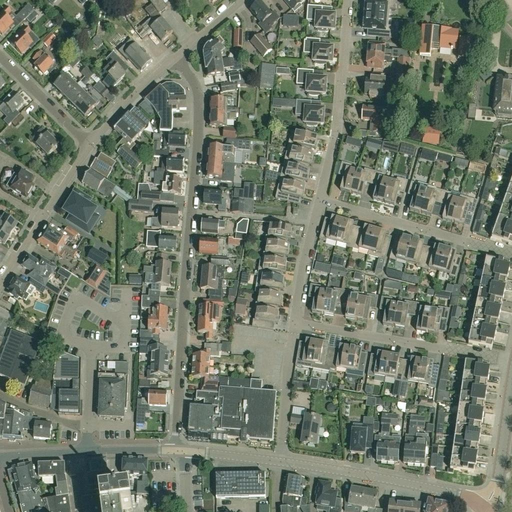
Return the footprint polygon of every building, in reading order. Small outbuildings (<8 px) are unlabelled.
[(173,33),(162,20),(163,19),(159,15),(167,9),(164,4),(160,0),(147,0),(152,6),(145,10),(151,19),(135,32),(142,40),(152,31),(162,42),(173,33)] [(283,0),(293,11),(302,3),(301,1),(301,0),(283,0)] [(365,12),(365,16),(389,18),(390,9),(395,10),(396,0),(381,0),(381,3),(366,2),(366,3),(364,3),(363,11),(365,12)] [(270,27),(279,19),(273,13),(271,15),(261,3),(251,12),(261,24),(259,25),(266,34),(272,29),(270,27)] [(318,29),(318,31),(320,32),(322,32),(324,32),(326,32),(328,32),(328,30),(334,31),(335,16),(322,15),(323,8),(308,6),(307,21),(316,22),(315,29),(318,29)] [(21,23),(16,18),(11,13),(6,8),(0,14),(0,33),(2,36),(9,28),(13,32),(21,23)] [(24,9),(16,18),(21,23),(29,14),(24,9)] [(32,14),(23,23),(27,27),(37,18),(32,14)] [(388,26),(389,18),(365,16),(365,20),(363,20),(362,28),(364,29),(364,30),(379,31),(378,39),(393,40),(394,27),(388,26)] [(293,47),(304,48),(303,54),(304,54),(305,41),(307,23),(295,22),(293,47)] [(10,44),(21,55),(33,43),(26,37),(31,32),(26,27),(18,36),(10,44)] [(423,28),(420,56),(430,57),(431,44),(440,45),(439,48),(457,50),(457,43),(459,44),(458,58),(459,59),(459,57),(467,58),(467,59),(468,60),(470,40),(460,39),(458,39),(458,33),(451,33),(451,30),(438,29),(437,31),(433,30),(433,29),(423,28)] [(234,30),(233,48),(243,48),(243,31),(234,30)] [(51,34),(42,43),(47,48),(56,39),(51,34)] [(259,35),(250,43),(263,58),(272,50),(259,35)] [(306,41),(305,41),(304,54),(314,55),(313,62),(316,62),(316,64),(317,65),(319,65),(322,65),(324,65),(326,65),(326,63),(332,64),(333,49),(320,48),(320,40),(306,39),(306,41)] [(205,55),(206,65),(222,63),(222,61),(221,55),(225,51),(216,41),(207,48),(206,50),(205,53),(205,55)] [(384,57),(384,55),(385,45),(369,43),(368,55),(384,57)] [(134,57),(136,56),(142,50),(136,45),(129,52),(134,57)] [(152,61),(142,50),(136,56),(146,67),(152,61)] [(384,55),(384,57),(393,58),(398,58),(410,60),(411,51),(403,51),(393,50),(393,52),(388,51),(387,55),(384,55)] [(57,67),(45,56),(46,56),(41,52),(33,60),(37,65),(35,67),(43,76),(48,71),(51,74),(57,67)] [(126,76),(124,74),(130,68),(113,52),(105,60),(111,66),(104,72),(109,77),(103,83),(110,91),(116,84),(116,85),(126,76)] [(392,64),(393,58),(384,57),(368,55),(367,68),(383,69),(384,60),(387,60),(387,64),(392,64)] [(136,56),(134,57),(130,61),(141,72),(146,67),(136,56)] [(76,57),(69,64),(74,69),(81,62),(76,57)] [(409,76),(410,60),(398,58),(396,75),(409,76)] [(232,60),(229,60),(222,61),(222,63),(206,65),(208,78),(224,75),(223,69),(233,68),(232,60)] [(276,66),(260,64),(258,89),(273,90),(276,66)] [(85,77),(91,71),(87,68),(81,74),(85,77)] [(309,93),(309,95),(311,96),(313,96),(315,96),(317,96),(319,96),(319,94),(325,95),(327,80),(313,79),(314,72),(299,70),(298,85),(307,86),(306,93),(309,93)] [(88,81),(94,75),(91,71),(85,77),(88,81)] [(240,82),(239,72),(228,74),(230,83),(236,83),(240,82)] [(54,87),(64,97),(76,86),(71,81),(73,79),(68,74),(66,76),(54,87)] [(366,81),(365,88),(408,91),(409,76),(396,75),(395,86),(385,85),(386,80),(371,79),(371,81),(366,81)] [(511,113),(511,80),(497,79),(494,112),(511,113)] [(64,97),(74,107),(88,94),(84,90),(84,89),(79,83),(76,86),(64,97)] [(186,99),(185,92),(180,86),(173,83),(166,83),(160,87),(146,101),(147,103),(142,108),(148,114),(153,109),(162,122),(160,135),(165,136),(166,136),(166,134),(172,134),(173,123),(172,123),(172,112),(180,112),(180,110),(186,110),(186,99)] [(237,90),(236,83),(230,83),(220,86),(222,93),(237,90)] [(104,98),(110,93),(105,88),(100,94),(104,98)] [(405,101),(406,91),(408,91),(365,88),(365,95),(369,96),(369,98),(384,99),(384,95),(395,96),(394,100),(405,101)] [(0,103),(0,110),(1,112),(7,118),(4,122),(8,127),(20,115),(15,111),(24,102),(14,92),(3,103),(2,102),(0,103)] [(74,107),(85,117),(98,103),(93,98),(88,94),(74,107)] [(227,102),(211,101),(210,114),(238,115),(238,110),(236,110),(236,109),(229,109),(229,112),(227,112),(227,102)] [(307,124),(307,125),(309,126),(311,127),(313,127),(315,127),(317,126),(317,125),(323,125),(324,110),(311,109),(312,102),(296,101),(295,116),(305,117),(304,124),(307,124)] [(381,134),(383,115),(389,116),(389,109),(363,107),(362,121),(371,122),(370,137),(375,137),(376,133),(381,134)] [(135,109),(122,123),(131,131),(136,126),(143,131),(150,123),(135,109)] [(227,122),(234,122),(234,120),(236,120),(236,116),(238,116),(238,115),(210,114),(210,127),(227,128),(227,122)] [(144,132),(143,131),(136,126),(131,131),(122,123),(115,131),(128,143),(118,154),(136,171),(143,163),(130,151),(131,150),(129,148),(144,132)] [(422,144),(439,146),(441,129),(424,127),(422,144)] [(48,156),(59,145),(54,140),(56,138),(50,131),(47,134),(43,129),(32,140),(37,146),(38,145),(48,156)] [(226,129),(226,138),(236,139),(236,130),(226,129)] [(318,140),(317,140),(318,139),(308,136),(292,132),(288,149),(314,155),(311,155),(312,149),(316,150),(318,140)] [(471,136),(462,133),(458,149),(467,152),(471,136)] [(177,134),(172,134),(166,134),(166,136),(165,136),(165,152),(170,152),(170,147),(186,147),(186,135),(177,135),(177,134)] [(210,147),(208,163),(223,164),(232,165),(235,165),(236,150),(251,151),(251,142),(237,141),(236,149),(224,148),(210,147)] [(400,144),(383,143),(381,150),(397,155),(400,144)] [(414,153),(415,148),(402,144),(400,153),(405,154),(406,151),(414,153)] [(313,157),(314,155),(288,149),(284,166),(310,172),(307,171),(308,166),(312,166),(314,157),(313,157)] [(175,158),(170,158),(170,152),(165,152),(153,151),(153,157),(164,157),(162,169),(157,169),(156,173),(155,172),(155,173),(164,173),(164,170),(183,172),(184,160),(176,159),(175,158)] [(107,178),(111,172),(111,170),(97,161),(92,169),(107,178)] [(208,163),(207,178),(221,179),(221,181),(234,183),(235,165),(232,165),(223,164),(208,163)] [(351,194),(357,172),(351,170),(352,166),(342,163),(339,176),(344,177),(340,191),(351,194)] [(309,173),(310,172),(284,166),(280,182),(306,188),(303,188),(304,182),(308,183),(310,173),(309,173)] [(116,187),(105,180),(91,172),(91,170),(90,171),(90,172),(84,183),(82,183),(82,184),(84,184),(108,199),(116,187)] [(371,185),(375,172),(365,170),(363,174),(357,172),(351,194),(362,197),(366,183),(371,185)] [(22,171),(19,177),(14,175),(7,188),(11,190),(27,199),(35,186),(30,183),(34,178),(22,171)] [(384,203),(390,181),(384,179),(385,175),(375,172),(371,185),(377,187),(373,200),(384,203)] [(168,177),(168,179),(164,178),(164,173),(155,173),(154,186),(164,186),(164,193),(166,194),(180,196),(182,181),(178,180),(178,178),(168,177)] [(404,194),(408,182),(397,179),(396,183),(390,181),(384,203),(394,206),(398,193),(404,194)] [(304,199),(306,190),(305,190),(306,188),(280,182),(276,199),(299,205),(300,199),(304,199)] [(420,213),(428,187),(427,187),(428,186),(418,183),(417,184),(411,183),(408,195),(414,197),(410,210),(420,213)] [(137,201),(153,202),(160,203),(161,192),(143,191),(144,185),(139,184),(137,201)] [(441,205),(444,192),(428,187),(420,213),(431,217),(435,203),(441,205)] [(71,202),(65,212),(71,215),(68,221),(85,231),(89,225),(92,227),(98,218),(93,215),(95,211),(87,206),(90,200),(75,191),(69,201),(71,202)] [(253,192),(235,191),(235,199),(253,201),(253,192)] [(222,206),(223,194),(206,192),(205,205),(222,206)] [(453,223),(460,197),(461,195),(451,192),(450,194),(444,192),(441,205),(446,206),(442,220),(453,223)] [(152,212),(153,202),(137,201),(135,200),(131,197),(130,197),(125,194),(122,198),(127,202),(129,200),(130,200),(128,212),(150,214),(152,212)] [(473,214),(477,201),(460,197),(453,223),(464,226),(468,212),(473,214)] [(511,199),(506,197),(503,207),(511,210),(511,199)] [(246,202),(244,201),(233,200),(232,213),(245,214),(246,202)] [(511,210),(503,207),(499,217),(511,221),(511,210)] [(177,229),(179,212),(158,210),(157,220),(152,220),(151,229),(162,230),(162,228),(177,229)] [(0,241),(5,245),(9,237),(10,238),(14,232),(13,231),(18,224),(5,216),(0,223),(0,241)] [(511,221),(499,217),(495,228),(511,233),(511,221)] [(337,243),(343,221),(332,218),(331,221),(325,219),(320,240),(326,242),(327,240),(337,243)] [(239,234),(238,241),(240,241),(246,241),(249,221),(243,220),(237,226),(236,234),(239,234)] [(202,233),(218,235),(219,229),(225,229),(225,222),(203,221),(202,233)] [(353,249),(358,228),(353,227),(354,224),(343,221),(337,243),(347,246),(346,247),(353,249)] [(69,239),(63,235),(48,226),(43,234),(76,255),(77,253),(65,246),(69,239)] [(292,229),(282,228),(270,226),(268,237),(266,236),(265,243),(289,246),(287,246),(288,240),(291,241),(292,231),(292,229)] [(368,256),(376,230),(365,227),(364,230),(358,228),(353,249),(359,251),(359,249),(369,252),(368,256)] [(67,228),(64,234),(75,241),(79,235),(67,228)] [(511,233),(495,228),(492,238),(511,245),(511,233)] [(386,233),(376,230),(368,256),(385,261),(392,238),(386,236),(386,233)] [(177,239),(161,238),(160,237),(158,233),(148,232),(147,244),(160,246),(159,250),(176,252),(177,239)] [(76,255),(43,234),(38,242),(59,256),(62,251),(68,254),(69,253),(75,257),(76,255)] [(407,262),(413,240),(402,237),(401,241),(395,239),(390,260),(396,261),(397,260),(407,262)] [(222,255),(223,241),(219,241),(219,240),(212,239),(212,241),(201,241),(200,254),(218,255),(222,255)] [(423,269),(428,248),(423,247),(424,243),(413,240),(407,262),(417,265),(416,267),(423,269)] [(289,248),(289,246),(265,243),(267,243),(266,253),(264,253),(263,259),(260,259),(287,263),(284,263),(285,257),(288,258),(290,248),(289,248)] [(440,272),(446,250),(435,247),(434,250),(428,248),(423,269),(429,271),(429,269),(440,272)] [(456,256),(456,253),(446,250),(440,272),(450,274),(449,276),(456,278),(462,258),(456,256)] [(158,256),(157,264),(157,267),(151,266),(151,268),(144,268),(144,273),(152,274),(156,275),(156,274),(170,275),(171,265),(166,264),(166,256),(158,256)] [(29,257),(22,267),(31,272),(28,276),(31,278),(30,279),(40,286),(43,283),(42,282),(47,281),(51,274),(50,270),(52,270),(53,267),(41,259),(38,263),(29,257)] [(212,258),(212,262),(211,268),(203,268),(202,279),(223,280),(223,274),(224,274),(224,267),(227,267),(228,259),(212,258)] [(287,264),(287,263),(260,259),(258,276),(284,280),(282,279),(282,274),(286,274),(287,264)] [(510,263),(486,259),(484,269),(508,274),(510,268),(509,268),(510,263)] [(111,275),(107,272),(97,266),(86,283),(96,290),(110,298),(111,287),(111,275)] [(507,281),(508,274),(484,269),(482,280),(505,285),(506,281),(507,281)] [(160,298),(161,286),(169,287),(170,275),(156,274),(156,275),(152,274),(151,285),(152,285),(152,291),(142,290),(142,297),(160,298)] [(284,281),(284,280),(258,276),(255,293),(282,297),(279,296),(280,291),(283,291),(285,281),(284,281)] [(31,296),(35,289),(16,277),(8,290),(9,291),(8,294),(18,299),(19,297),(26,301),(29,295),(31,296)] [(142,277),(132,277),(132,285),(143,285),(142,277)] [(222,291),(223,280),(202,279),(201,289),(210,290),(209,296),(210,297),(210,302),(223,302),(224,291),(222,291)] [(504,289),(505,285),(482,280),(480,290),(504,296),(505,289),(504,289)] [(323,315),(327,292),(321,291),(321,287),(311,285),(309,298),(314,299),(312,313),(323,315)] [(336,303),(342,304),(344,291),(345,286),(342,285),(341,291),(334,289),(333,293),(327,292),(323,315),(334,317),(336,303)] [(57,301),(60,294),(50,290),(47,297),(57,301)] [(503,302),(504,296),(480,290),(478,301),(501,306),(501,302),(503,302)] [(356,321),(361,294),(344,291),(342,304),(348,305),(345,319),(356,321)] [(282,298),(282,297),(255,293),(260,294),(258,304),(256,303),(255,310),(279,314),(279,313),(276,313),(277,307),(281,308),(282,298)] [(362,294),(361,294),(356,321),(367,323),(370,309),(376,310),(378,297),(367,295),(367,299),(361,298),(362,294)] [(168,309),(160,309),(160,298),(142,297),(142,298),(142,309),(150,310),(149,319),(167,320),(168,309)] [(394,327),(398,305),(392,304),(392,300),(382,298),(380,311),(385,312),(383,325),(394,327)] [(500,310),(501,306),(478,301),(475,312),(500,317),(501,310),(500,310)] [(223,310),(223,302),(210,302),(209,308),(200,307),(199,322),(214,323),(220,323),(221,310),(223,310)] [(407,315),(413,316),(415,304),(405,302),(404,306),(398,305),(394,327),(405,329),(407,315)] [(427,333),(431,311),(425,310),(426,305),(415,304),(413,316),(419,317),(416,331),(427,333)] [(0,337),(5,340),(14,315),(0,307),(0,337)] [(447,322),(449,310),(438,308),(438,312),(431,311),(427,333),(438,335),(441,321),(447,322)] [(457,319),(469,319),(469,308),(457,308),(457,319)] [(278,325),(280,315),(279,315),(279,314),(255,310),(257,310),(255,321),(254,320),(253,327),(274,330),(275,324),(278,325)] [(498,323),(500,317),(475,312),(473,322),(496,327),(497,323),(498,323)] [(167,331),(167,320),(149,319),(148,330),(148,332),(140,331),(140,339),(156,340),(160,340),(160,336),(159,336),(160,331),(167,331)] [(213,340),(214,323),(199,322),(199,333),(207,334),(207,340),(213,340)] [(495,331),(496,327),(473,322),(471,333),(495,338),(496,331),(495,331)] [(494,344),(495,338),(471,333),(469,344),(492,349),(493,344),(494,344)] [(0,376),(25,387),(40,346),(8,334),(0,355),(0,376)] [(169,365),(169,354),(167,354),(167,349),(159,348),(160,340),(156,340),(140,339),(140,349),(153,349),(152,364),(169,365)] [(313,369),(318,342),(307,340),(306,344),(300,342),(296,366),(313,369)] [(330,372),(334,348),(328,347),(329,344),(318,342),(313,369),(330,372)] [(210,368),(210,357),(221,357),(222,345),(205,344),(204,351),(203,356),(193,355),(193,367),(210,368)] [(346,375),(351,348),(340,346),(339,349),(334,348),(330,372),(330,370),(336,371),(337,369),(347,371),(346,375)] [(361,353),(362,350),(351,348),(346,375),(363,378),(368,354),(361,353)] [(80,382),(80,380),(81,362),(81,363),(81,362),(58,353),(54,382),(60,382),(59,413),(79,414),(80,382)] [(385,377),(389,355),(378,353),(377,356),(371,355),(368,376),(374,377),(375,376),(385,377)] [(402,382),(405,361),(400,360),(400,357),(389,355),(385,377),(395,379),(395,381),(402,382)] [(419,383),(423,361),(412,359),(411,362),(405,361),(402,382),(408,383),(408,381),(419,383)] [(434,363),(423,361),(419,383),(429,385),(429,387),(435,388),(439,367),(433,366),(434,363)] [(466,362),(464,373),(489,376),(490,370),(489,370),(489,365),(466,362)] [(129,364),(115,363),(115,371),(128,372),(129,364)] [(168,377),(169,365),(152,364),(151,371),(148,371),(148,380),(140,380),(139,387),(150,388),(151,381),(158,381),(158,376),(168,377)] [(209,383),(210,368),(193,367),(192,379),(202,379),(201,392),(218,393),(218,383),(209,383)] [(488,383),(489,376),(464,373),(463,383),(486,387),(487,383),(488,383)] [(127,410),(128,380),(129,376),(99,375),(97,409),(100,409),(100,418),(124,419),(124,410),(127,410)] [(273,443),(277,394),(262,393),(263,383),(253,382),(251,382),(251,380),(220,378),(220,388),(221,388),(220,395),(198,393),(198,401),(206,402),(205,409),(192,408),(190,434),(213,436),(212,442),(228,443),(229,439),(242,440),(242,443),(247,443),(247,441),(273,443)] [(51,409),(54,384),(38,379),(36,387),(34,386),(29,403),(51,409)] [(311,380),(309,390),(317,391),(319,381),(311,380)] [(486,391),(486,387),(463,383),(461,394),(486,398),(487,391),(486,391)] [(150,400),(142,399),(142,405),(137,404),(137,412),(149,413),(150,405),(166,406),(167,393),(150,392),(150,400)] [(485,404),(486,398),(461,394),(460,405),(483,408),(484,404),(485,404)] [(406,411),(408,403),(400,401),(398,409),(406,411)] [(23,429),(25,418),(26,412),(7,405),(4,435),(3,438),(22,440),(23,429)] [(482,412),(483,408),(460,405),(458,416),(483,419),(484,413),(482,412)] [(32,430),(33,418),(33,415),(26,412),(25,418),(23,429),(32,430)] [(375,437),(374,451),(378,452),(377,462),(388,462),(390,438),(390,426),(391,415),(384,415),(382,435),(379,435),(379,438),(375,437)] [(306,417),(306,418),(292,416),(291,423),(304,425),(303,433),(304,433),(302,443),(316,445),(320,419),(306,417)] [(482,426),(483,419),(458,416),(457,426),(480,430),(481,426),(482,426)] [(417,428),(418,417),(411,417),(410,427),(417,428)] [(33,418),(32,430),(35,430),(34,439),(50,440),(52,425),(40,424),(40,419),(33,418)] [(353,431),(351,454),(365,455),(365,449),(371,449),(372,431),(374,431),(374,427),(375,419),(363,418),(363,426),(354,425),(353,431)] [(479,434),(480,430),(457,426),(455,437),(480,441),(481,434),(479,434)] [(414,465),(417,434),(416,440),(414,439),(414,436),(406,435),(404,464),(414,465)] [(425,465),(427,435),(417,434),(414,465),(425,465)] [(390,438),(388,462),(398,463),(400,436),(393,436),(393,438),(390,438)] [(479,447),(480,441),(455,437),(454,448),(477,451),(478,447),(479,447)] [(476,455),(477,451),(454,448),(452,459),(477,462),(478,455),(476,455)] [(135,477),(136,460),(124,459),(123,476),(135,477)] [(476,468),(477,462),(452,459),(450,470),(474,473),(474,468),(476,468)] [(101,479),(107,478),(106,460),(90,460),(88,464),(88,479),(89,479),(89,486),(101,485),(101,479)] [(149,461),(136,460),(135,477),(142,477),(142,483),(137,483),(137,495),(137,496),(149,496),(149,490),(149,476),(148,476),(149,461)] [(12,470),(8,471),(12,483),(14,483),(21,511),(46,511),(44,501),(43,501),(39,482),(39,479),(39,474),(37,474),(34,474),(31,463),(13,468),(12,470)] [(65,464),(39,465),(39,474),(39,479),(56,478),(58,491),(56,491),(57,499),(63,498),(69,497),(70,497),(69,493),(67,477),(65,477),(65,464)] [(217,500),(266,499),(266,475),(217,476),(217,500)] [(306,508),(308,500),(301,499),(304,481),(287,478),(284,501),(285,509),(280,509),(280,511),(298,511),(298,508),(300,508),(300,507),(306,508)] [(108,496),(100,497),(102,511),(122,511),(122,510),(133,509),(132,501),(137,501),(137,496),(137,495),(131,495),(131,493),(122,494),(121,481),(109,483),(110,495),(108,496)] [(341,511),(342,502),(335,500),(336,494),(329,493),(330,486),(320,484),(319,490),(317,490),(316,496),(319,497),(317,506),(330,508),(329,511),(341,511)] [(363,509),(366,491),(352,489),(348,511),(353,511),(354,507),(363,509)] [(379,494),(366,491),(363,509),(368,510),(367,511),(382,511),(383,510),(376,509),(379,494)] [(57,499),(44,501),(46,511),(71,511),(70,502),(69,497),(63,498),(57,499)] [(96,497),(90,498),(91,511),(102,511),(100,497),(96,497)] [(420,511),(421,506),(406,504),(390,503),(389,511),(420,511)] [(428,511),(448,511),(449,507),(430,503),(428,511)]
